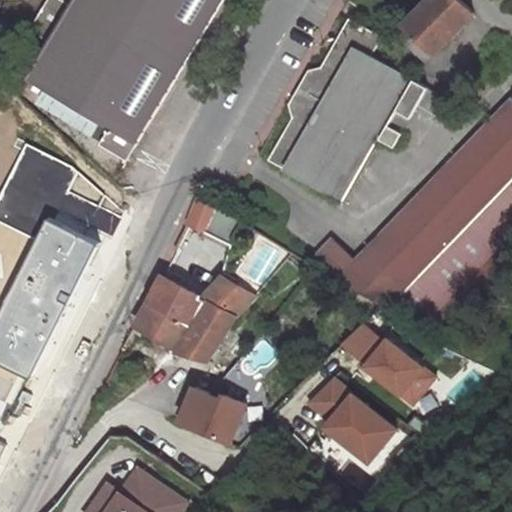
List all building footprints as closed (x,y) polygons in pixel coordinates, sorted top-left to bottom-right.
[(129,161),(225,0),(49,0),(32,29),(51,40),(30,76),(105,121),(102,125),(111,129),(102,145),(129,161)] [(415,32),(406,42),(427,63),(476,13),(462,0),(428,0),(406,23),(415,32)] [(292,119),(267,162),(344,205),(381,141),(393,149),(400,134),(388,126),(397,111),(409,117),(425,87),(371,57),(381,39),(348,20),(320,69),(307,72),(288,106),(292,119)] [(511,98),(355,259),(332,237),(317,253),(340,275),(336,279),(387,310),(398,298),(425,325),(511,235),(511,98)] [(188,225),(207,232),(217,207),(198,196),(188,225)] [(230,241),(241,222),(226,213),(217,207),(207,232),(230,241)] [(104,241),(53,215),(0,320),(0,361),(34,379),(104,241)] [(255,296),(222,274),(204,297),(165,275),(150,301),(195,324),(209,303),(236,318),(255,296)] [(179,350),(208,360),(236,318),(209,303),(195,324),(150,301),(137,324),(178,349),(179,350)] [(414,401),(437,374),(391,335),(388,338),(365,319),(345,340),(369,360),(368,362),(414,401)] [(342,370),(317,395),(340,414),(335,420),(378,455),(405,422),(342,370)] [(245,416),(249,405),(220,393),(191,381),(176,415),(226,435),(234,440),(245,416)] [(88,511),(181,511),(188,502),(139,467),(115,501),(102,493),(88,511)] [(102,493),(115,501),(121,492),(109,483),(102,493)]
